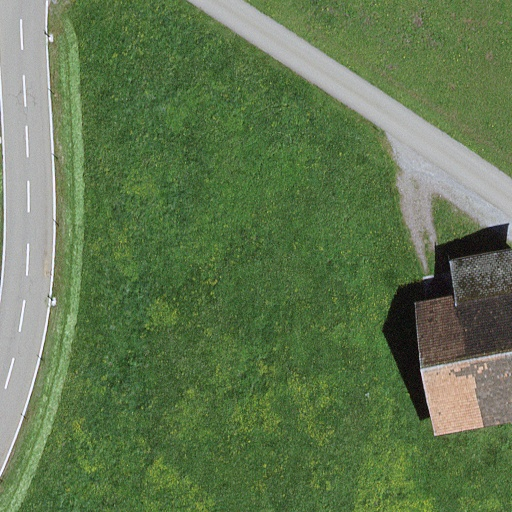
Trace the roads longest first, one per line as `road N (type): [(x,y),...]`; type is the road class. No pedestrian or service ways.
road 1 (tertiary): [(21,0),(26,293),(0,403)]
road 2 (unclassified): [(511,199),(212,0)]
